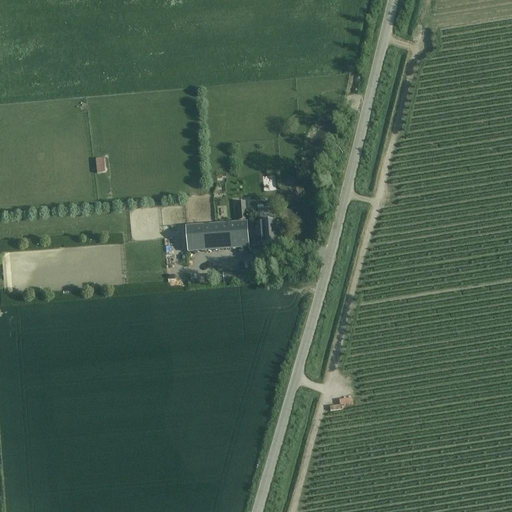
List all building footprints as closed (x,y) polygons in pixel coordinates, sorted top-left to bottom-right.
[(102,155),(94,155),(96,170),(103,169),(102,155)] [(222,216),(222,193),(211,193),(211,216),(222,216)] [(244,202),(236,203),(238,222),(246,221),(244,202)] [(256,232),(261,231),(263,248),(278,247),(276,223),(255,225),(256,232)] [(246,224),(187,229),(189,254),(248,249),(246,224)] [(197,269),(198,275),(212,271),(211,265),(197,269)] [(249,271),(222,273),(222,284),(250,282),(249,271)]
